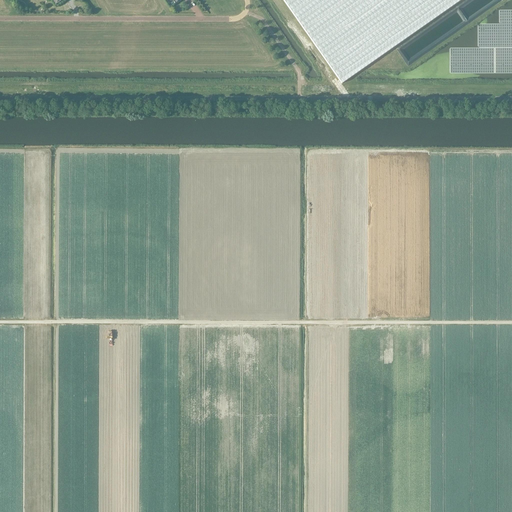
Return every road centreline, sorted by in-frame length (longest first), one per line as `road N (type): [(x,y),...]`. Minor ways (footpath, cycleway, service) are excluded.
road 1 (track): [(511,323),(0,323)]
road 2 (unclassified): [(0,97),(511,97)]
road 3 (residential): [(247,0),(235,19),(0,18)]
